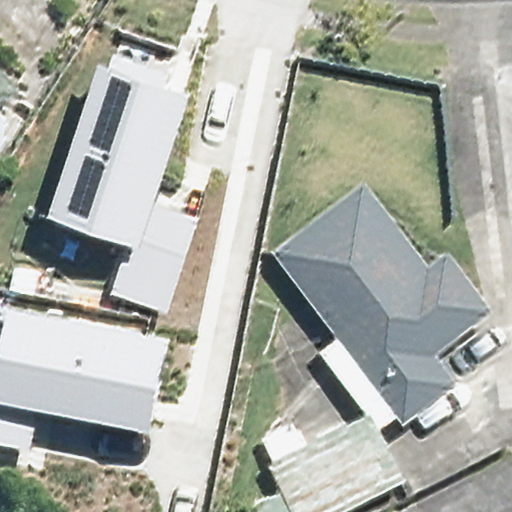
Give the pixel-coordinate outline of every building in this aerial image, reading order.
[(112,272),(166,289),(196,196),(159,183),(196,69),(105,39),(54,194),(130,218),(112,272)] [(0,130),(4,124),(0,119),(0,102),(12,92),(0,76),(0,145),(3,141),(0,137),(0,130)] [(470,325),(487,311),(441,251),(423,265),(358,182),(265,253),(363,380),(399,427),(452,386),(429,356),(470,325)] [(0,370),(0,427),(35,433),(42,394),(161,415),(178,321),(17,293),(3,371),(0,370)] [(338,511),(399,481),(364,413),(259,468),(281,511),(338,511)]
